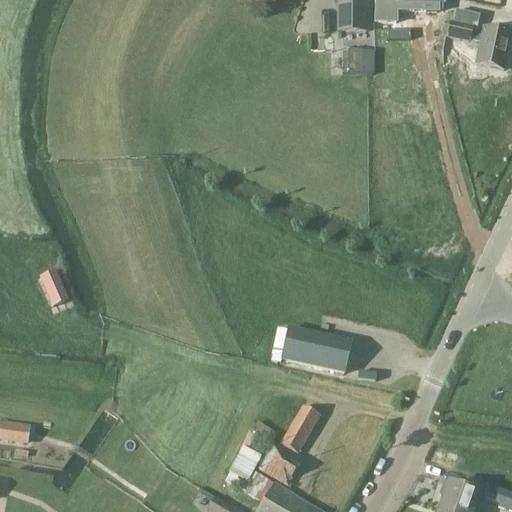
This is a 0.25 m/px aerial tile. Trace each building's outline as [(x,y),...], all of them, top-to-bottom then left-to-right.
[(338,0),(338,34),(366,35),(366,0),(338,0)] [(449,25),(446,40),(469,44),(472,30),(449,25)] [(511,37),(484,31),(476,67),(504,73),(511,37)] [(350,77),(375,77),(375,53),(350,53),(350,77)] [(67,302),(54,273),(40,279),(53,309),(67,302)] [(287,328),(280,361),(344,376),(351,343),(287,328)] [(281,447),(298,457),(320,419),(303,409),(281,447)] [(0,424),(0,440),(26,444),(28,428),(0,424)] [(240,448),(247,452),(252,444),(256,438),(267,444),(269,441),(273,443),(277,436),(273,433),(257,425),(251,435),(248,434),(240,448)] [(273,487),(252,475),(241,493),(262,506),(273,487)] [(448,486),(439,511),(441,511),(475,511),(474,511),(479,497),(448,486)] [(258,511),(314,511),(273,487),(262,506),(258,511)] [(482,499),(499,505),(498,510),(505,511),(511,511),(511,495),(487,487),(482,499)] [(233,511),(213,500),(206,511),(233,511)]
